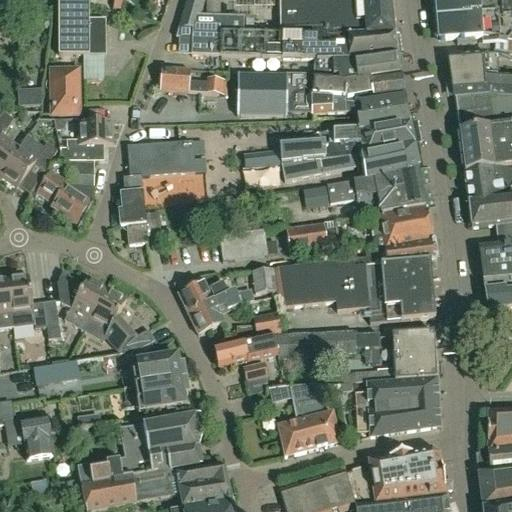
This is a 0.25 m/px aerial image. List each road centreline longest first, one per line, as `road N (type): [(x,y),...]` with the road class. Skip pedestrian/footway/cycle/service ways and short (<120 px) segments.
road 1 (residential): [(409,0),(445,200),(456,437)]
road 2 (residential): [(91,257),(153,293),(174,315),(200,362),(239,486)]
road 3 (residential): [(91,257),(128,125),(176,0)]
road 4 (residential): [(456,437),(381,446),(239,486)]
